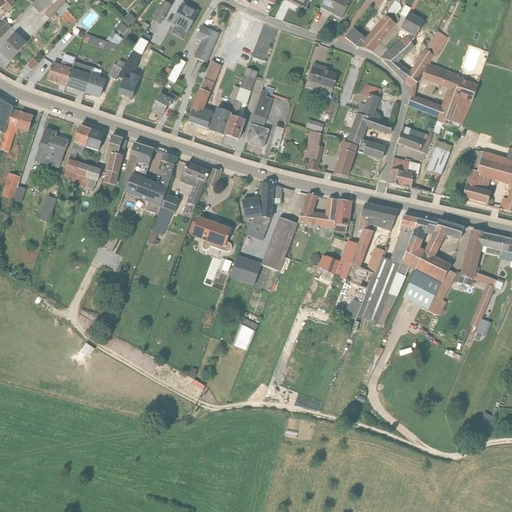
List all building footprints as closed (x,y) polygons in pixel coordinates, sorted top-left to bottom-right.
[(0,0),(0,4),(2,7),(7,13),(16,5),(11,0),(0,0)] [(37,0),(37,1),(31,7),(39,14),(51,0),(37,0)] [(283,0),(293,5),(294,3),(306,9),(310,0),(283,0)] [(324,0),(320,8),(341,19),(351,1),(349,0),(324,0)] [(385,16),(395,25),(398,21),(396,16),(400,10),(401,9),(399,4),(400,0),(394,0),(394,1),(394,2),(385,16)] [(65,3),(49,20),(52,23),(59,16),(66,24),(67,23),(70,27),(76,20),(66,10),(69,7),(65,3)] [(164,3),(152,21),(159,26),(171,7),(164,3)] [(174,27),(170,34),(182,41),(197,13),(182,5),(171,26),(174,27)] [(341,19),(320,8),(319,10),(340,21),(341,19)] [(129,14),(122,21),(128,27),(135,19),(129,14)] [(411,37),(415,38),(424,23),(409,14),(400,30),(411,37)] [(395,25),(385,16),(365,39),(352,29),(344,39),(355,47),(371,53),(395,25)] [(371,29),(376,21),(373,19),(367,27),(371,29)] [(0,40),(11,29),(3,20),(0,22),(0,40)] [(120,23),(115,29),(122,36),(128,30),(120,23)] [(200,42),(193,59),(206,64),(218,35),(201,28),(195,40),(200,42)] [(107,40),(117,47),(118,47),(123,41),(112,33),(107,40)] [(410,73),(404,81),(413,88),(411,98),(408,107),(421,111),(425,113),(438,117),(446,120),(462,125),(477,86),(458,79),(459,77),(428,65),(420,81),(447,90),(440,107),(416,98),(415,99),(414,98),(415,86),(420,80),(418,78),(433,56),(436,58),(447,39),(437,33),(426,51),(425,50),(410,73)] [(15,34),(0,50),(0,53),(10,62),(26,44),(15,34)] [(140,40),(148,44),(151,38),(143,34),(140,40)] [(415,38),(411,37),(402,41),(381,59),(404,81),(410,73),(398,64),(411,52),(414,48),(411,45),(415,38)] [(112,53),(117,47),(97,40),(95,47),(112,53)] [(125,64),(117,78),(123,80),(118,95),(131,99),(136,85),(140,86),(142,81),(145,82),(147,76),(147,77),(148,74),(149,74),(150,72),(145,70),(147,66),(145,65),(145,64),(139,61),(148,44),(140,40),(125,64)] [(66,88),(74,63),(75,60),(63,57),(62,62),(61,62),(60,66),(53,63),(49,74),(52,76),(50,82),(66,88)] [(33,60),(26,67),(30,71),(37,63),(33,60)] [(172,71),(167,81),(174,84),(185,64),(178,60),(172,71)] [(117,78),(125,64),(119,61),(116,66),(114,65),(107,77),(115,81),(117,78)] [(74,63),(66,88),(85,94),(93,69),(74,63)] [(224,136),(239,89),(234,88),(225,112),(216,109),(213,116),(211,116),(212,113),(203,110),(221,67),(210,63),(199,90),(187,123),(207,130),(208,127),(210,127),(208,132),(223,137),(224,136)] [(313,65),(306,87),(331,94),(336,79),(335,79),(336,76),(328,73),(322,71),(323,68),(313,65)] [(167,81),(172,71),(166,68),(161,77),(167,81)] [(93,69),(85,94),(99,99),(105,81),(99,79),(101,72),(93,69)] [(239,89),(224,136),(238,141),(244,122),(236,119),(241,105),(246,107),(257,73),(246,69),(239,89)] [(355,116),(371,121),(380,92),(357,83),(351,102),(359,105),(355,116)] [(267,93),(264,92),(261,91),(245,143),(263,148),(268,131),(263,129),(272,100),(266,98),(267,93)] [(159,95),(151,110),(162,116),(167,107),(168,108),(171,102),(174,104),(178,98),(168,92),(165,98),(159,95)] [(0,102),(0,145),(13,110),(0,102)] [(336,104),(329,124),(332,125),(339,105),(336,104)] [(13,110),(0,145),(0,151),(8,154),(15,134),(16,135),(17,131),(27,134),(32,117),(31,118),(27,117),(27,115),(20,113),(20,114),(14,112),(14,111),(13,111),(14,108),(13,108),(13,110)] [(350,132),(364,135),(366,130),(389,135),(391,127),(371,121),(355,116),(350,132)] [(307,121),(305,129),(321,134),(323,125),(307,121)] [(82,153),(90,131),(79,127),(61,182),(72,186),(79,164),(75,162),(75,163),(74,162),(77,154),(82,155),(82,153)] [(402,128),(397,144),(425,156),(433,130),(430,129),(428,136),(402,128)] [(45,130),(34,163),(44,166),(44,165),(52,168),(53,167),(57,169),(58,169),(59,166),(60,166),(67,142),(55,138),(56,134),(45,130)] [(90,131),(82,153),(88,155),(88,153),(96,156),(97,153),(103,135),(90,131)] [(304,154),(302,161),(309,163),(308,170),(316,172),(322,148),(319,147),(321,135),(310,132),(305,154),(304,154)] [(110,155),(122,158),(126,142),(111,137),(106,155),(110,155)] [(475,152),(462,198),(486,205),(486,206),(486,207),(487,208),(491,209),(494,201),(488,199),(490,193),(486,192),(490,181),(510,187),(506,200),(501,199),(499,211),(511,214),(511,150),(508,149),(511,143),(491,137),(489,145),(508,150),(505,160),(482,153),(475,152)] [(362,141),(348,138),(346,142),(358,146),(357,154),(363,155),(362,156),(381,161),(384,149),(362,141)] [(436,142),(425,173),(432,174),(430,183),(436,184),(438,176),(440,176),(451,147),(436,142)] [(343,143),(334,175),(346,177),(357,148),(343,143)] [(137,158),(123,194),(148,204),(145,210),(157,215),(164,194),(177,159),(163,154),(161,162),(165,164),(159,185),(154,183),(155,181),(145,177),(153,151),(134,144),(130,156),(137,158)] [(122,158),(110,155),(103,184),(115,187),(122,158)] [(137,158),(130,156),(120,189),(120,192),(123,194),(137,158)] [(406,173),(413,174),(417,175),(420,165),(393,159),(391,171),(406,174),(406,173)] [(79,164),(72,186),(84,190),(84,189),(87,180),(96,183),(97,183),(101,171),(79,164)] [(186,165),(179,183),(193,188),(186,204),(196,207),(209,173),(186,165)] [(210,174),(206,186),(214,189),(220,173),(212,170),(210,174)] [(406,174),(391,171),(388,185),(394,186),(410,190),(411,183),(412,183),(413,183),(414,182),(414,179),(412,178),(413,174),(406,173),(406,174)] [(13,202),(17,187),(20,178),(8,175),(1,198),(13,202)] [(87,180),(84,189),(93,191),(96,183),(87,180)] [(247,223),(247,225),(244,235),(263,241),(267,229),(271,219),(272,206),(272,186),(262,185),(261,195),(260,206),(259,206),(260,218),(253,220),(252,223),(247,223)] [(272,186),(272,206),(281,206),(282,189),(272,186)] [(17,187),(13,202),(21,204),(25,190),(17,187)] [(164,194),(157,215),(146,243),(154,246),(158,236),(162,237),(172,213),(174,214),(180,200),(164,194)] [(333,233),(337,201),(327,200),(325,215),(312,213),(316,198),(308,196),(301,214),(297,224),(327,228),(326,233),(333,234),(333,233)] [(47,197),(39,221),(48,224),(56,200),(47,197)] [(260,218),(259,206),(258,200),(241,203),(244,226),(247,225),(247,223),(252,223),(253,220),(260,218)] [(337,201),(333,233),(345,235),(346,227),(347,227),(350,203),(337,201)] [(357,247),(344,281),(367,291),(381,258),(383,252),(374,249),(365,271),(359,269),(375,228),(380,230),(379,232),(389,235),(396,213),(389,211),(364,206),(359,231),(362,232),(361,233),(357,245),(357,247)] [(192,222),(188,233),(192,234),(191,237),(203,242),(201,245),(201,247),(201,249),(202,250),(203,251),(205,251),(206,251),(207,251),(208,250),(209,248),(226,254),(228,253),(229,252),(230,251),(231,249),(231,247),(231,246),(229,245),(226,243),(230,230),(198,218),(196,224),(192,222)] [(361,305),(356,318),(375,326),(416,221),(402,218),(400,227),(402,227),(389,262),(381,258),(367,291),(361,305)] [(278,219),(261,266),(279,273),(297,225),(278,219)] [(416,221),(375,326),(382,329),(386,318),(393,306),(408,269),(414,272),(424,252),(419,249),(425,235),(431,237),(434,234),(437,226),(416,221)] [(434,234),(431,237),(424,252),(414,272),(415,272),(402,299),(428,311),(437,293),(448,271),(451,266),(434,258),(444,237),(459,242),(463,229),(438,222),(437,226),(434,234)] [(108,229),(99,247),(113,254),(121,236),(108,229)] [(437,293),(428,311),(439,317),(445,304),(442,303),(455,278),(454,283),(471,287),(472,281),(475,268),(479,253),(483,235),(483,234),(472,231),(461,274),(456,273),(455,275),(448,271),(437,293)] [(483,235),(479,253),(500,257),(504,239),(483,235)] [(511,241),(504,239),(500,257),(499,260),(511,262),(511,241)] [(320,261),(316,269),(323,272),(333,276),(344,281),(357,247),(357,245),(356,245),(347,242),(339,263),(322,256),(320,261)] [(316,269),(320,261),(317,255),(309,258),(312,268),(316,269)] [(236,257),(229,280),(253,288),(260,265),(236,257)] [(225,261),(221,272),(227,274),(231,264),(225,261)] [(475,268),(472,281),(486,286),(493,289),(496,282),(478,275),(479,269),(475,268)] [(333,276),(323,272),(320,280),(330,284),(333,276)] [(496,282),(493,289),(500,291),(503,283),(497,280),(496,282)] [(493,289),(486,286),(469,326),(477,329),(481,320),(493,289)] [(356,318),(361,305),(353,302),(340,315),(355,321),(356,318)] [(240,327),(255,334),(258,327),(243,320),(240,327)] [(481,320),(477,329),(475,334),(485,337),(490,324),(481,320)] [(354,323),(350,333),(354,334),(358,325),(354,323)] [(255,334),(240,327),(232,347),(247,353),(255,334)] [(378,348),(366,373),(370,376),(383,350),(378,348)] [(187,372),(185,376),(194,379),(196,372),(191,370),(190,373),(187,372)]
